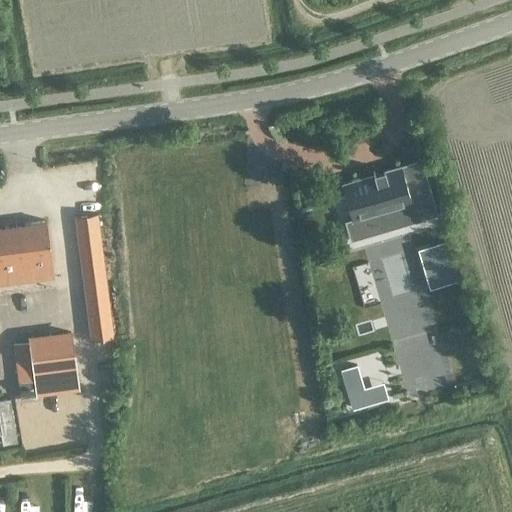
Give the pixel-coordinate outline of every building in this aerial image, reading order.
[(358,177),(340,183),(351,220),(367,216),(369,223),(395,215),(398,224),(415,219),(413,212),(434,206),(424,171),(404,177),(400,165),(372,173),(373,177),(359,182),(358,177)] [(89,337),(111,334),(96,212),(74,215),(89,337)] [(0,282),(53,275),(45,219),(0,224),(0,282)] [(444,240),(428,245),(440,283),(455,278),(444,240)] [(36,394),(77,389),(70,330),(29,336),(36,394)] [(355,363),(340,368),(351,406),(367,402),(355,363)]
